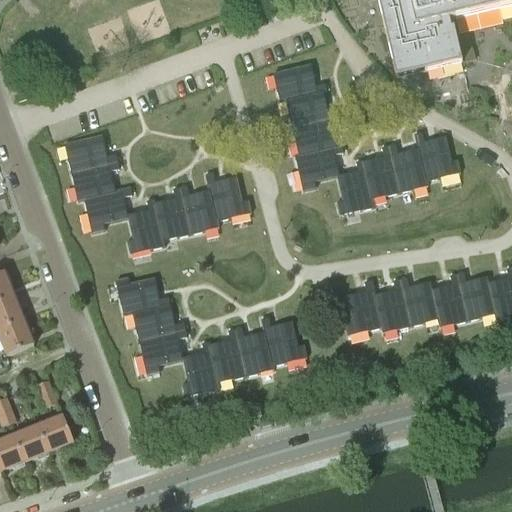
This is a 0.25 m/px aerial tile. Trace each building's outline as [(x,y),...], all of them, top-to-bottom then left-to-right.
[(511,0),(380,0),(399,78),(395,79),(396,80),(427,73),(426,69),(460,61),(461,65),(462,65),(454,30),(451,31),(449,22),(454,21),(453,17),(511,3),(511,0)] [(278,100),(323,90),(321,82),(312,84),(307,63),(267,73),(267,74),(270,73),(273,85),(271,86),(274,100),(273,100),(273,101),(278,100)] [(329,96),(327,89),(323,90),(278,100),(278,102),(279,102),(283,116),(284,115),(287,127),(284,128),(284,129),(289,128),(325,120),(320,99),(329,96)] [(295,156),(345,145),(343,137),(334,139),(329,119),(325,120),(289,128),(289,129),(292,128),(295,140),(293,141),(296,155),(295,155),(295,156)] [(112,165),(115,164),(114,157),(105,159),(100,138),(59,148),(60,149),(63,148),(66,160),(64,160),(67,174),(65,174),(66,176),(71,175),(112,165)] [(418,140),(429,190),(430,190),(430,188),(444,185),(443,183),(463,179),(464,182),(465,182),(462,167),(454,169),(448,142),(427,147),(425,139),(418,140)] [(429,190),(418,140),(410,142),(412,151),(391,156),(401,197),(402,196),(401,193),(413,190),(414,192),(428,189),(428,190),(429,190)] [(345,145),(295,156),(295,158),(297,157),(300,171),(302,171),(306,190),(303,191),(303,192),(318,189),(316,182),(336,177),(343,175),(338,155),(347,153),(345,145)] [(401,197),(391,156),(384,158),(386,166),(365,171),(375,212),(376,211),(375,209),(387,206),(387,208),(401,204),(402,206),(403,205),(401,197)] [(373,212),(375,212),(365,171),(363,162),(355,163),(357,172),(343,175),(336,177),(343,204),(335,205),(339,220),(340,219),(339,216),(359,212),(359,213),(373,210),(373,212)] [(80,203),(127,192),(125,184),(116,186),(112,165),(71,175),(71,176),(74,175),(77,187),(75,187),(79,201),(77,202),(77,203),(80,203)] [(210,187),(220,231),(221,230),(221,229),(235,226),(234,224),(254,220),(255,223),(256,222),(252,208),(245,210),(239,183),(218,188),(216,179),(208,181),(210,187)] [(220,231),(210,187),(202,188),(204,197),(183,202),(192,240),(193,243),(194,242),(193,239),(205,236),(206,238),(220,235),(220,237),(221,236),(220,231)] [(127,192),(80,203),(80,204),(82,204),(85,217),(87,217),(91,237),(88,237),(88,238),(103,235),(101,228),(128,222),(127,217),(123,201),(131,199),(130,191),(127,192)] [(163,247),(165,246),(164,245),(178,242),(177,240),(190,237),(191,240),(192,240),(183,202),(183,199),(162,204),(160,195),(152,197),(153,202),(163,247)] [(164,252),(165,251),(163,247),(153,202),(145,203),(147,212),(127,217),(128,222),(133,244),(126,245),(127,258),(128,258),(129,256),(149,252),(149,253),(163,250),(164,252)] [(501,318),(502,317),(494,283),(492,276),(471,281),(469,273),(462,274),(473,324),(474,324),(474,322),(488,319),(487,317),(500,314),(501,318)] [(473,324),(462,274),(454,276),(456,285),(435,290),(444,326),(445,331),(446,330),(445,327),(457,324),(457,326),(471,323),(472,325),(473,324)] [(0,304),(14,299),(4,275),(0,276),(0,304)] [(381,323),(381,325),(383,324),(373,281),(371,275),(363,276),(366,285),(344,290),(351,317),(344,318),(347,332),(348,332),(348,329),(367,324),(367,326),(381,323)] [(511,278),(494,283),(502,317),(504,324),(505,323),(504,320),(511,318),(511,278)] [(412,325),(413,324),(404,283),(383,288),(381,280),(373,281),(383,324),(384,331),(385,331),(385,329),(399,326),(398,324),(411,321),(412,325)] [(123,319),(123,320),(128,318),(173,308),(171,300),(163,302),(158,282),(131,288),(129,281),(115,284),(115,285),(118,284),(123,304),(121,304),(125,318),(123,319)] [(443,326),(444,326),(435,290),(434,285),(413,290),(411,281),(404,283),(413,324),(415,333),(416,332),(416,331),(430,328),(429,326),(442,323),(443,326)] [(0,333),(24,323),(14,299),(0,304),(0,333)] [(135,346),(136,347),(176,338),(171,317),(180,315),(178,307),(173,308),(128,318),(129,320),(130,319),(133,333),(135,333),(138,345),(135,346)] [(266,336),(275,373),(276,373),(276,371),(290,368),(289,367),(309,362),(310,365),(311,365),(307,351),(300,352),(294,325),(273,330),(271,322),(264,323),(266,336)] [(24,323),(0,333),(0,342),(7,359),(34,348),(24,323)] [(275,377),(276,377),(275,373),(266,336),(245,341),(243,332),(236,334),(237,340),(246,381),(247,383),(248,383),(248,382),(262,378),(261,377),(274,374),(275,377)] [(176,338),(136,347),(136,348),(137,348),(141,362),(142,361),(147,381),(144,382),(144,383),(158,379),(157,372),(183,366),(181,358),(178,345),(187,343),(185,336),(176,338)] [(245,381),(246,381),(237,340),(216,344),(214,336),(206,338),(209,345),(209,348),(218,384),(219,385),(233,382),(232,380),(245,378),(245,381)] [(188,385),(182,387),(185,400),(187,400),(186,398),(205,394),(205,396),(220,392),(218,384),(209,348),(209,345),(202,347),(204,356),(182,361),(183,363),(188,385)] [(58,406),(49,383),(36,389),(45,412),(58,406)] [(7,400),(0,402),(0,404),(9,428),(17,425),(7,400)] [(9,428),(0,404),(0,427),(2,431),(9,428)] [(63,419),(38,429),(49,456),(73,446),(63,419)] [(49,456),(38,429),(14,439),(24,465),(49,456)] [(14,439),(0,444),(0,474),(0,475),(24,465),(14,439)]
